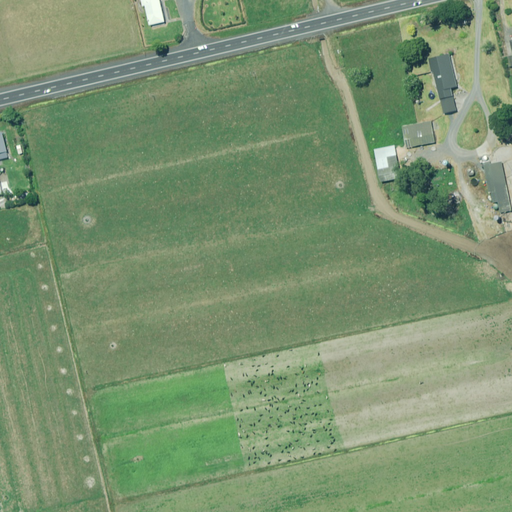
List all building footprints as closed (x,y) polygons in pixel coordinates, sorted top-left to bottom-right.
[(143,0),(144,6),(147,5),(151,25),(166,22),(161,0),(143,0)] [(457,87),(449,55),(429,60),(443,115),(457,111),(451,89),(457,87)] [(435,143),(431,122),(404,127),(408,148),(435,143)] [(0,159),(9,158),(4,133),(0,133),(0,159)] [(402,178),(398,155),(389,157),(390,169),(381,170),(382,181),(402,178)] [(491,193),(493,203),(494,210),(500,209),(500,213),(511,211),(501,163),(491,165),(491,163),(483,165),(489,194),(491,193)]
